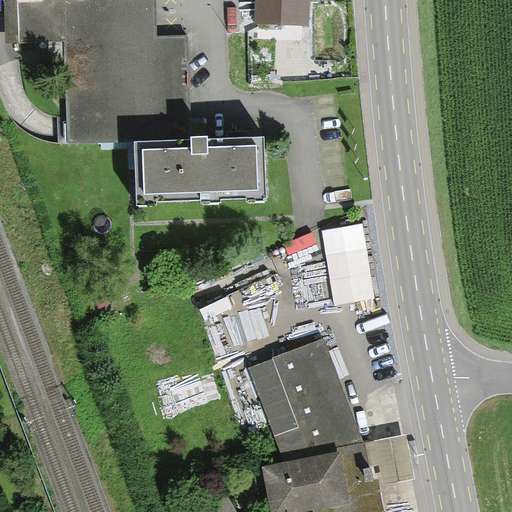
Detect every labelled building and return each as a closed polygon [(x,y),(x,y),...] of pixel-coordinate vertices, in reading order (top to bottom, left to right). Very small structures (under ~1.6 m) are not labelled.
[(158,8),(157,0),(0,0),(0,2),(8,2),(9,48),(70,47),(159,45),(158,8)] [(307,30),(307,0),(252,0),(252,28),(307,30)] [(159,45),(70,47),(72,147),(137,145),(194,144),(191,44),(159,45)] [(137,145),(138,209),(259,206),(257,142),(194,144),(137,145)] [(249,373),(281,465),(357,452),(320,346),(249,373)] [(281,465),(253,470),(260,511),(379,511),(368,450),(357,452),(281,465)]
